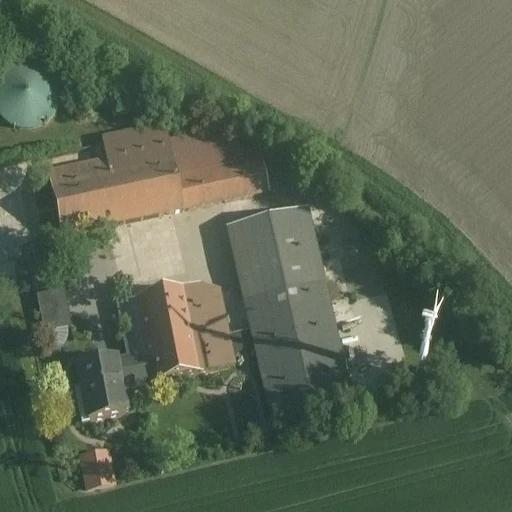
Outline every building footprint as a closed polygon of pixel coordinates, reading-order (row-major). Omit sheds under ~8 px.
[(30,65),(24,65),(18,66),(14,67),(10,68),(7,70),(4,72),(1,75),(0,76),(0,120),(1,121),(5,125),(11,128),(14,130),(19,131),(26,132),(34,130),(40,128),(44,126),(47,123),(49,121),(51,118),(54,115),(55,112),(56,109),(57,107),(58,102),(58,97),(58,93),(57,89),(56,87),(55,84),(53,80),(49,75),(45,72),(41,69),(36,67),(30,65)] [(164,130),(100,143),(105,164),(46,176),(60,239),(267,195),(259,159),(174,178),(164,130)] [(305,215),(227,233),(270,419),(348,401),(305,215)] [(217,293),(200,288),(184,292),(201,375),(233,367),(217,293)] [(184,291),(116,306),(125,351),(127,350),(142,347),(144,357),(150,385),(150,386),(201,375),(184,292),(184,291)] [(63,293),(35,298),(42,335),(70,329),(63,293)] [(113,361),(76,369),(83,404),(77,405),(81,425),(124,417),(119,391),(150,385),(144,357),(114,363),(113,361)] [(108,467),(82,472),(86,493),(112,487),(108,467)]
